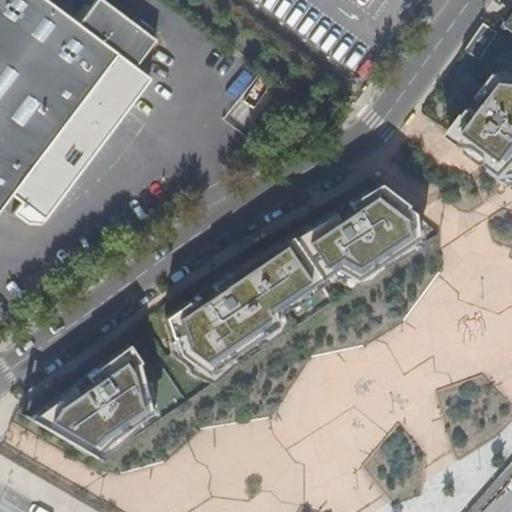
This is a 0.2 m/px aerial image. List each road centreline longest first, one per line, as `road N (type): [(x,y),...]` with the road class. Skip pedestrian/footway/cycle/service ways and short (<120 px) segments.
road 1 (unclassified): [(471,0),(391,112),(357,140),(0,376)]
road 2 (motorway): [(511,258),(120,511)]
road 3 (motorway): [(280,511),(511,365)]
